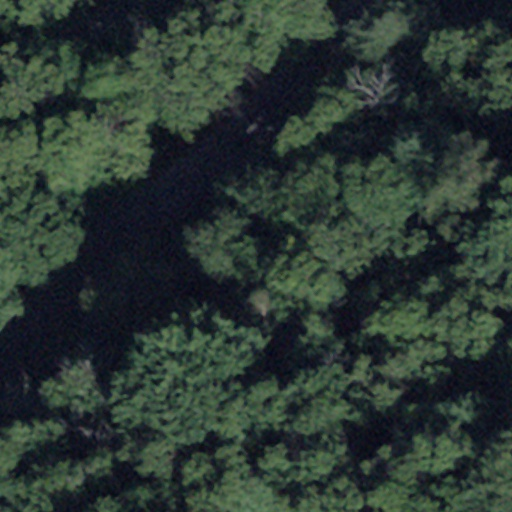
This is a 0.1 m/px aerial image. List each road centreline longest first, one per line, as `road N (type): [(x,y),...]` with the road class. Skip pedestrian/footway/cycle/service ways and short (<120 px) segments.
road 1 (unclassified): [(0,335),(256,112),(358,0)]
road 2 (unclassified): [(146,0),(0,63)]
